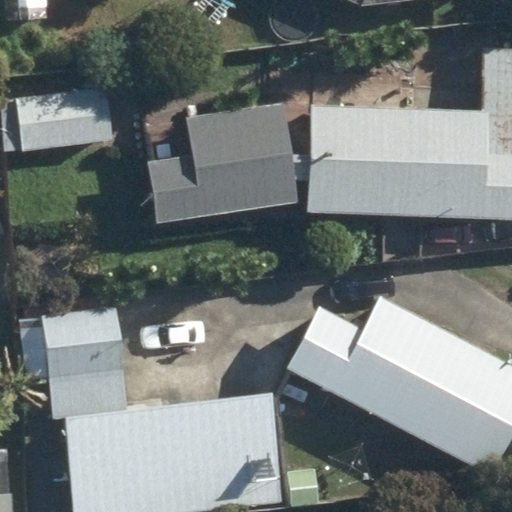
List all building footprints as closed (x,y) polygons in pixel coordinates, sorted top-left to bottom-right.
[(4,0),(5,22),(46,20),(44,0),(4,0)] [(425,79),(438,85),(451,81),(457,68),(453,54),(441,48),(427,53),(421,66),(425,79)] [(144,126),(156,224),(298,206),(295,182),(311,182),(310,215),(511,220),(511,56),(484,55),(482,116),(273,109),(144,126)] [(3,100),(8,152),(113,142),(108,90),(3,100)] [(290,371),(491,475),(511,435),(511,366),(382,300),(365,333),(321,310),(290,371)] [(50,384),(54,419),(66,418),(127,412),(116,312),(40,320),(39,311),(20,313),(26,367),(40,365),(42,385),(50,384)] [(127,412),(66,418),(77,511),(200,511),(286,502),(273,394),(127,412)] [(0,452),(0,511),(12,511),(12,498),(8,498),(5,452),(0,452)]
